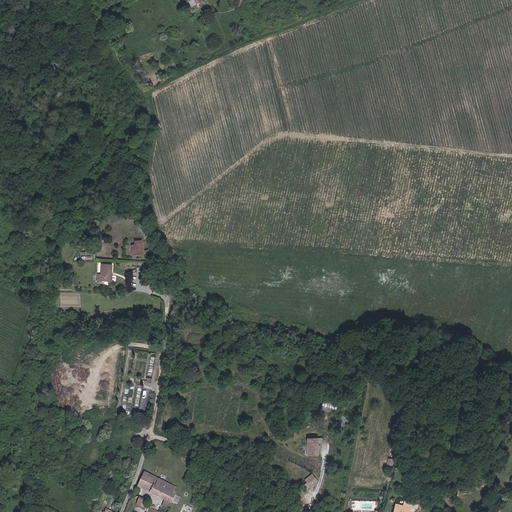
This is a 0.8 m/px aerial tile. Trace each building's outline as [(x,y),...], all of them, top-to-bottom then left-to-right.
[(131,244),(132,254),(142,253),(141,240),(134,240),(135,243),(131,244)] [(100,280),(108,280),(109,272),(111,272),(112,264),(101,264),(100,274),(97,274),(97,281),(100,281),(100,280)] [(331,408),(331,401),(323,400),(323,407),(331,408)] [(306,455),(319,456),(320,442),(322,443),(323,437),(307,436),(306,455)] [(169,507),(179,486),(146,471),(139,485),(165,497),(162,504),(169,507)] [(305,480),(311,487),(319,481),(312,473),(305,480)] [(140,497),(138,504),(144,506),(147,500),(140,497)]
